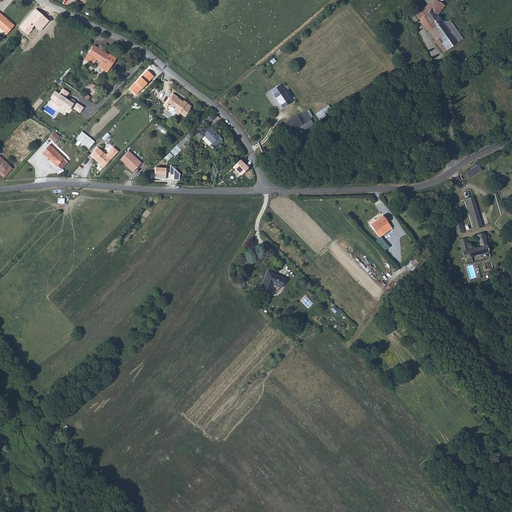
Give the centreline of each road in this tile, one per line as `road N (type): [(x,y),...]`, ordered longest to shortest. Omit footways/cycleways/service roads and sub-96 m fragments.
road 1 (unclassified): [(38,0),(145,52),(212,103),(248,145),(266,191)]
road 2 (unclassified): [(0,190),(83,184),(266,191)]
road 3 (unclassified): [(266,191),(421,186),(458,166)]
road 4 (residential): [(429,48),(458,166)]
